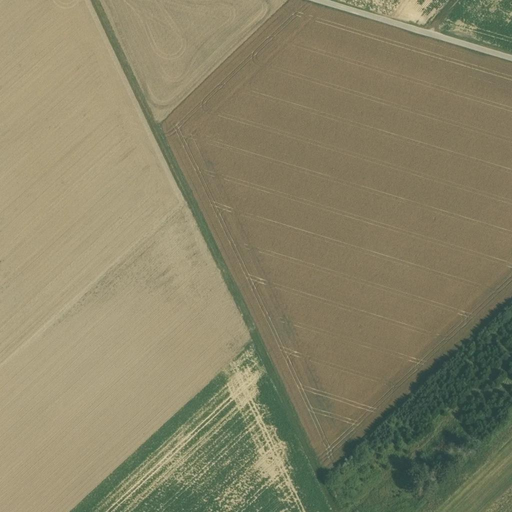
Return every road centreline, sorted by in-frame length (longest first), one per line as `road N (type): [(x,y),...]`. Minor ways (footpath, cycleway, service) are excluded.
road 1 (track): [(94,0),(335,511)]
road 2 (unclassified): [(303,0),(511,63)]
